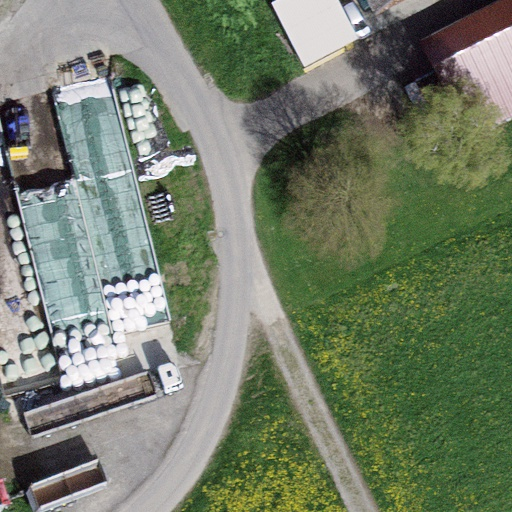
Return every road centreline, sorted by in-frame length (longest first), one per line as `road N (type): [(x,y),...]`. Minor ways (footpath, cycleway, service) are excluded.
road 1 (unclassified): [(133,0),(206,147),(237,249),(238,289),(231,356),(213,412),(165,493),(143,511)]
road 2 (track): [(206,147),(489,0)]
road 3 (track): [(360,511),(280,338),(238,289)]
